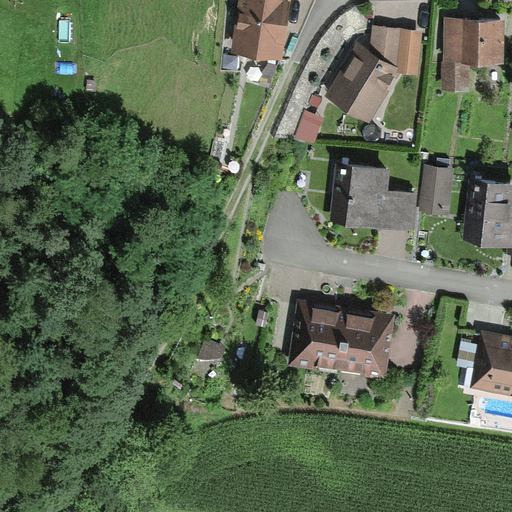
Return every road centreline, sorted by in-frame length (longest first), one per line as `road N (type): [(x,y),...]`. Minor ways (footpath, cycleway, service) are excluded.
road 1 (track): [(328,0),(177,321),(45,511)]
road 2 (residential): [(511,293),(288,250)]
